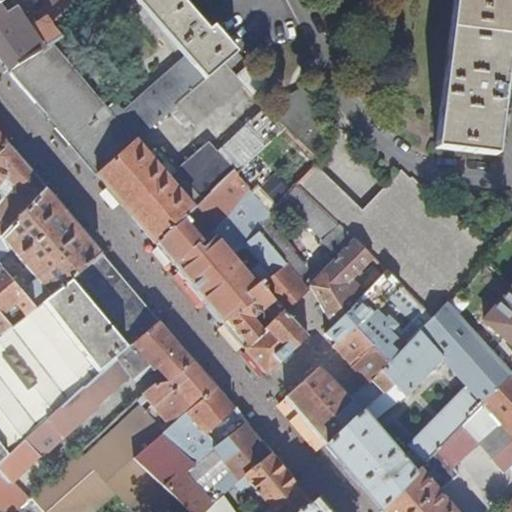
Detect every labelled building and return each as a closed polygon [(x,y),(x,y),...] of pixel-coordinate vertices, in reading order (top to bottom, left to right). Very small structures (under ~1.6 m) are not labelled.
[(0,60),(10,73),(48,46),(60,38),(50,25),(76,0),(53,0),(41,13),(45,18),(35,25),(28,15),(23,18),(15,7),(4,13),(0,8),(0,60)] [(105,113),(130,144),(134,141),(169,110),(223,64),(228,69),(241,58),(212,25),(203,34),(181,8),(174,1),(173,0),(132,0),(185,60),(122,114),(115,105),(105,113)] [(434,147),(494,155),(495,151),(495,144),(498,121),(511,8),(511,0),(453,0),(436,131),(435,142),(434,147)] [(105,113),(92,98),(82,86),(48,46),(10,73),(47,115),(57,127),(96,174),(130,144),(105,113)] [(235,77),(228,69),(223,64),(169,110),(186,129),(191,124),(194,127),(243,85),(235,77)] [(248,66),(235,77),(243,85),(258,103),(270,92),(248,66)] [(280,100),(268,113),(285,129),(295,142),(308,128),(289,109),(283,103),(280,100)] [(143,153),(134,141),(130,144),(96,174),(131,215),(154,243),(209,194),(233,173),(235,175),(285,129),(268,113),(264,109),(215,152),(206,142),(175,170),(156,148),(153,147),(150,148),(143,153)] [(0,233),(41,189),(25,169),(4,145),(0,149),(0,184),(5,179),(15,190),(0,208),(0,233)] [(443,304),(489,250),(423,185),(422,187),(412,178),(411,180),(400,170),(362,211),(315,165),(296,185),(318,206),(338,226),(355,242),(371,258),(380,267),(384,271),(430,318),(443,304)] [(233,173),(209,194),(229,214),(237,206),(252,192),(235,175),(233,173)] [(0,241),(49,296),(100,257),(71,224),(41,189),(0,233),(0,241)] [(269,212),(252,192),(237,206),(257,225),(263,218),(264,217),(269,212)] [(284,265),(256,236),(262,230),(257,225),(237,206),(229,214),(209,194),(154,243),(175,267),(204,301),(222,322),(251,302),(245,294),(258,284),(261,286),(284,265)] [(338,226),(318,206),(305,219),(315,230),(317,228),(327,238),(338,226)] [(300,261),(263,218),(257,225),(262,230),(256,236),(284,265),(306,290),(309,287),(317,279),(303,265),(300,261)] [(338,226),(327,238),(323,243),(333,253),(321,264),(326,270),(355,242),(338,226)] [(317,279),(309,287),(332,326),(356,301),(353,293),(357,288),(351,280),(371,258),(355,242),(326,270),(317,279)] [(126,351),(157,324),(128,290),(100,257),(49,296),(32,309),(0,333),(0,463),(45,421),(82,389),(126,351)] [(251,302),(222,322),(234,336),(244,348),(262,331),(259,328),(267,320),(260,313),(271,303),(281,314),(283,312),(306,290),(284,265),(261,286),(258,284),(245,294),(251,302)] [(0,333),(32,309),(0,271),(0,333)] [(324,334),(334,343),(351,328),(385,362),(402,345),(387,331),(390,328),(393,324),(385,316),(381,319),(378,322),(369,313),(372,310),(391,291),(398,298),(400,296),(416,312),(409,319),(418,329),(430,318),(384,271),(380,275),(356,301),(332,326),(324,334)] [(454,434),(510,378),(499,366),(490,356),(485,351),(467,331),(443,304),(430,318),(418,329),(417,331),(441,355),(439,357),(465,385),(406,445),(410,449),(400,460),(413,475),(454,434)] [(378,322),(381,319),(372,310),(369,313),(378,322)] [(262,331),(244,348),(256,363),(266,374),(291,350),(307,337),(283,312),(281,314),(270,324),(262,331)] [(259,328),(262,331),(270,324),(267,320),(259,328)] [(478,321),(467,331),(485,351),(490,356),(496,350),(501,347),(478,321)] [(0,511),(16,511),(26,502),(8,484),(58,439),(61,442),(97,410),(97,407),(128,379),(131,380),(136,384),(151,371),(153,372),(156,370),(170,383),(192,363),(177,347),(157,324),(126,351),(82,389),(45,421),(0,463),(0,511)] [(317,367),(284,396),(306,422),(324,444),(359,412),(381,391),(369,378),(377,370),(385,362),(351,328),(334,343),(331,346),(364,381),(347,398),(317,367)] [(387,331),(402,345),(405,343),(390,328),(387,331)] [(385,362),(377,370),(401,394),(439,357),(441,355),(417,331),(405,343),(402,345),(385,362)] [(490,356),(499,366),(506,360),(496,350),(490,356)] [(160,437),(213,389),(204,378),(192,363),(170,383),(153,387),(137,402),(141,407),(146,402),(154,411),(149,414),(133,414),(80,461),(77,457),(31,499),(42,511),(92,511),(114,492),(131,511),(187,511),(133,460),(160,437)] [(381,391),(359,412),(369,423),(401,394),(377,370),(369,378),(381,391)] [(381,511),(511,511),(511,380),(510,378),(454,434),(413,475),(379,509),(381,511)] [(211,452),(243,425),(231,411),(213,389),(160,437),(174,451),(198,431),(202,435),(198,439),(203,446),(185,462),(194,465),(211,452)] [(359,412),(324,444),(356,482),(379,509),(413,475),(400,460),(369,423),(359,412)] [(233,487),(269,456),(260,445),(243,425),(211,452),(230,474),(215,487),(222,496),(233,487)] [(187,511),(204,511),(213,503),(205,496),(206,494),(186,474),(195,466),(194,465),(185,462),(174,451),(160,437),(133,460),(187,511)] [(295,511),(309,502),(296,488),(269,456),(233,487),(254,511),(232,511),(221,497),(213,503),(204,511),(295,511)] [(221,497),(222,496),(215,487),(206,494),(205,496),(213,503),(221,497)] [(316,511),(309,502),(295,511),(316,511)]
